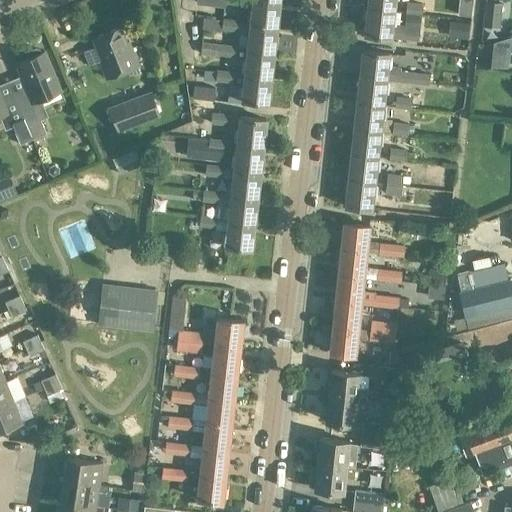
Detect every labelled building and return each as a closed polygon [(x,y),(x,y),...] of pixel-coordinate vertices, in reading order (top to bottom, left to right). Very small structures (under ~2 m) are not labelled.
[(250,23),(277,26),(280,0),(277,0),(200,0),(200,5),(224,8),(225,4),(239,5),(239,8),(252,10),(250,23)] [(368,0),(367,9),(393,12),(394,0),(368,0)] [(503,4),(485,2),(483,27),(500,29),(503,4)] [(421,15),(422,5),(406,4),(405,13),(421,15)] [(473,8),(460,6),(459,16),(472,18),(473,8)] [(404,26),(392,24),(393,12),(367,9),(364,35),(418,41),(419,31),(404,29),(404,26)] [(274,52),(277,26),(250,23),(223,20),(222,30),(237,31),(237,34),(249,35),(247,49),(274,52)] [(451,39),(467,41),(469,25),(453,23),(451,39)] [(126,43),(120,28),(92,39),(95,48),(84,53),(90,65),(99,62),(106,79),(130,69),(133,76),(140,73),(137,66),(138,66),(128,42),(126,43)] [(496,68),(499,43),(492,43),(480,46),(478,65),(496,68)] [(247,49),(202,44),(201,53),(234,57),(234,59),(246,60),(244,75),(271,78),(274,52),(247,49)] [(41,54),(40,51),(36,49),(29,52),(27,56),(28,59),(16,64),(28,92),(15,97),(33,139),(46,134),(33,103),(61,91),(44,53),(41,54)] [(428,85),(429,75),(399,72),(400,68),(387,67),(388,53),(362,51),(359,76),(385,79),(385,80),(428,85)] [(268,104),(271,78),(244,75),(217,71),(216,81),(231,83),(231,85),(243,86),(241,101),(268,104)] [(356,102),(382,105),(384,95),(385,80),(385,79),(359,76),(356,102)] [(194,86),(192,99),(195,100),(213,102),(214,102),(215,89),(194,86)] [(117,132),(159,115),(151,93),(109,110),(117,132)] [(19,145),(33,139),(15,97),(2,103),(0,97),(0,116),(7,114),(19,145)] [(411,100),(395,98),(394,108),(410,109),(411,100)] [(212,113),(213,102),(195,100),(194,112),(212,113)] [(356,102),(353,128),(380,131),(381,121),(382,107),(382,105),(356,102)] [(212,113),(211,123),(226,125),(227,114),(212,113)] [(239,117),(236,143),(263,146),(266,120),(239,117)] [(393,124),(392,133),(407,135),(408,126),(393,124)] [(377,157),(380,132),(380,131),(353,128),(351,154),(377,157)] [(209,140),(208,150),(224,152),(225,141),(209,140)] [(236,143),(234,169),(260,172),(263,146),(236,143)] [(134,150),(112,160),(119,176),(141,166),(134,150)] [(389,159),(404,161),(405,151),(390,150),(389,159)] [(351,154),(348,180),(374,183),(377,157),(351,154)] [(206,166),(205,175),(221,177),(222,168),(206,166)] [(257,198),(260,172),(234,169),(231,195),(257,198)] [(0,177),(0,202),(18,195),(8,173),(0,177)] [(387,175),(386,184),(401,186),(403,177),(387,175)] [(371,209),(374,183),(348,180),(345,206),(371,209)] [(400,196),(401,186),(386,184),(385,194),(400,196)] [(218,203),(219,193),(203,192),(202,201),(218,203)] [(229,206),(228,221),(254,224),(257,198),(231,195),(219,193),(218,203),(217,205),(229,206)] [(78,251),(97,244),(86,216),(67,223),(78,251)] [(215,228),(216,219),(200,217),(199,227),(215,228)] [(251,250),(254,224),(228,221),(225,247),(251,250)] [(343,223),(340,249),(366,251),(378,253),(379,244),(379,243),(367,242),(369,225),(343,223)] [(403,256),(404,246),(379,244),(378,253),(403,256)] [(375,278),(376,270),(376,269),(364,268),(366,251),(340,249),(337,274),(363,277),(375,278)] [(0,275),(8,271),(5,264),(0,266),(0,275)] [(469,273),(473,289),(508,281),(504,264),(469,273)] [(400,282),(401,272),(377,270),(376,270),(375,278),(375,279),(400,282)] [(361,303),(373,304),(373,296),(374,293),(362,291),(363,277),(337,274),(334,300),(361,303)] [(511,305),(511,298),(508,281),(459,293),(465,317),(511,305)] [(117,324),(153,328),(157,294),(121,290),(119,309),(110,308),(109,321),(117,322),(117,324)] [(5,303),(8,310),(23,303),(20,296),(5,303)] [(397,308),(398,298),(373,296),(372,305),(397,308)] [(334,300),(332,326),(358,329),(361,303),(334,300)] [(23,303),(8,310),(12,317),(26,311),(23,303)] [(244,321),(217,318),(215,334),(179,330),(178,339),(214,343),(241,347),(244,321)] [(0,329),(0,331),(3,341),(31,332),(27,321),(0,329)] [(371,321),(370,330),(394,333),(396,323),(371,321)] [(355,355),(358,329),(332,326),(329,352),(355,355)] [(394,333),(370,330),(369,339),(393,342),(394,333)] [(37,335),(22,342),(26,350),(41,343),(37,335)] [(213,355),(211,369),(238,373),(241,347),(214,343),(178,339),(177,351),(213,355)] [(44,350),(41,343),(26,350),(30,357),(44,350)] [(511,349),(494,357),(499,370),(511,365),(511,349)] [(199,368),(175,365),(173,376),(198,379),(199,368)] [(369,365),(367,377),(383,379),(398,382),(399,368),(369,365)] [(211,369),(208,395),(235,398),(238,373),(211,369)] [(328,396),(357,399),(366,401),(367,390),(358,388),(360,374),(331,371),(328,396)] [(59,382),(55,375),(33,385),(36,391),(44,388),(44,389),(59,382)] [(398,382),(383,379),(381,395),(396,397),(398,382)] [(0,384),(0,407),(14,402),(6,382),(0,384)] [(59,382),(44,389),(48,396),(62,390),(59,382)] [(206,406),(205,421),(232,424),(235,398),(208,395),(172,391),(170,401),(206,406)] [(369,401),(366,401),(357,399),(328,396),(325,421),(354,424),(356,411),(368,412),(369,401)] [(18,411),(14,402),(0,407),(0,431),(22,422),(22,421),(27,418),(23,409),(18,411)] [(511,409),(463,428),(473,454),(474,454),(482,476),(511,464),(511,409)] [(167,428),(203,432),(201,447),(228,450),(232,424),(205,421),(169,417),(167,428)] [(362,422),(361,434),(391,437),(392,425),(362,422)] [(390,450),(391,437),(361,434),(359,446),(390,450)] [(346,468),(355,469),(358,445),(348,444),(349,442),(320,439),(317,464),(346,468)] [(165,453),(189,456),(190,446),(166,443),(165,453)] [(198,473),(225,476),(228,450),(201,447),(199,447),(198,457),(200,457),(198,473)] [(103,463),(66,457),(63,480),(99,485),(103,463)] [(355,469),(346,468),(317,464),(314,489),(343,492),(345,478),(354,479),(355,469)] [(163,479),(187,482),(188,470),(164,468),(163,479)] [(225,481),(225,476),(198,473),(197,481),(195,499),(222,502),(225,481)] [(465,511),(453,478),(428,487),(436,511),(465,511)] [(59,501),(96,507),(98,492),(106,493),(107,487),(99,485),(63,480),(63,481),(59,501)] [(354,490),(353,503),(383,506),(385,493),(354,490)] [(123,499),(121,511),(126,511),(137,511),(139,502),(123,499)] [(57,511),(103,511),(104,508),(96,507),(59,501),(57,511)] [(382,511),(383,506),(353,503),(352,511),(382,511)]
